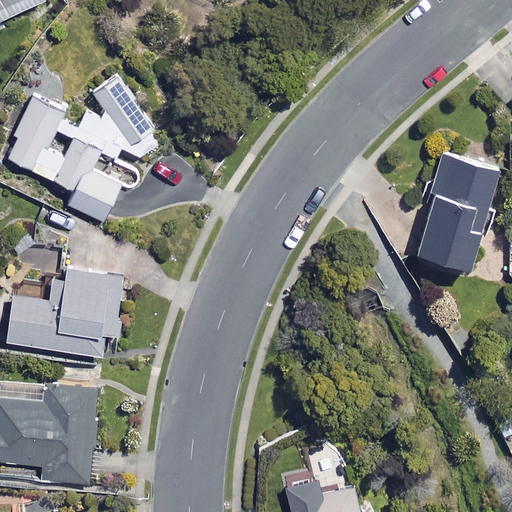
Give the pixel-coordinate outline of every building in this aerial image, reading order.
[(0,0),(0,22),(51,1),(50,0),(0,0)] [(40,64),(27,92),(35,96),(8,156),(75,187),(68,202),(109,221),(125,187),(93,172),(103,151),(108,159),(128,145),(139,161),(166,142),(119,75),(98,90),(104,99),(85,112),(40,64)] [(495,158),(438,143),(411,242),(468,257),(495,158)] [(131,278),(61,269),(57,299),(19,294),(13,342),(111,355),(114,331),(124,333),(131,278)] [(476,296),(457,277),(443,291),(462,310),(476,296)] [(103,388),(51,383),(49,403),(0,398),(0,459),(48,464),(47,478),(94,482),(103,388)] [(360,511),(352,478),(319,486),(315,471),(282,479),(290,511),(360,511)]
